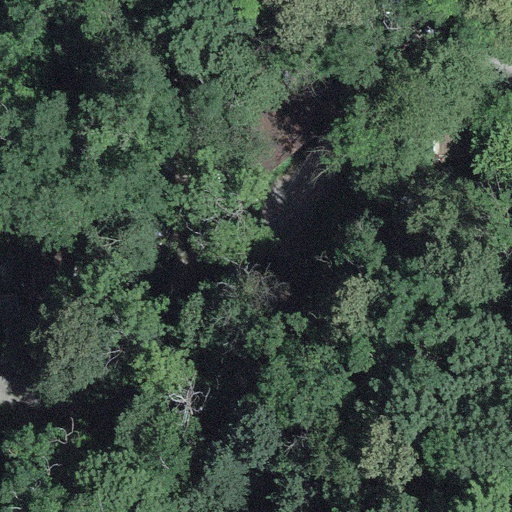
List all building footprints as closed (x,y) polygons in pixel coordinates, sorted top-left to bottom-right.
[(430,137),(432,163),(477,160),(476,134),(430,137)] [(175,157),(147,156),(145,245),(173,246),(175,157)] [(407,249),(433,280),(489,234),(463,203),(407,249)] [(81,236),(37,229),(23,319),(67,326),(81,236)] [(307,363),(236,337),(187,472),(257,498),(307,363)]
